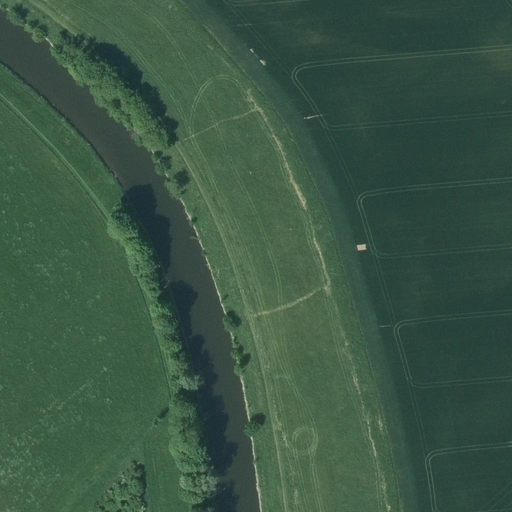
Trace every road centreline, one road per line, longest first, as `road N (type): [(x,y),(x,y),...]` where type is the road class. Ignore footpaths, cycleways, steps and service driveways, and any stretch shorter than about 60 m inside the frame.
road 1 (track): [(290,511),(266,354),(216,209),(181,144),(81,34),(31,0)]
road 2 (track): [(0,95),(77,172),(118,231),(171,390),(190,511)]
